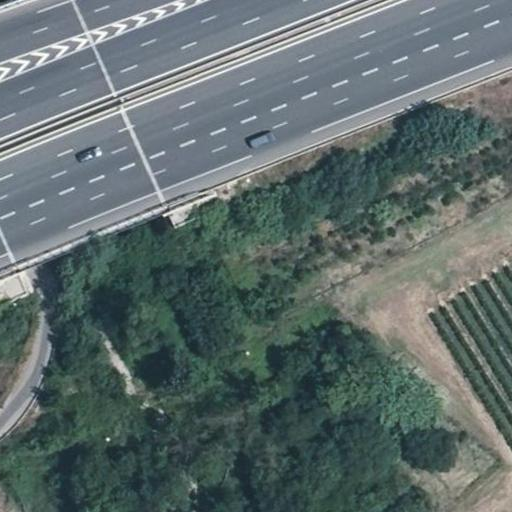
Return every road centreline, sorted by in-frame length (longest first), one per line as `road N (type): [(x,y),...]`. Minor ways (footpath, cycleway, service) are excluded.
road 1 (motorway): [(0,208),(511,5)]
road 2 (motorway): [(273,0),(0,111)]
road 3 (motorway): [(131,0),(0,45)]
